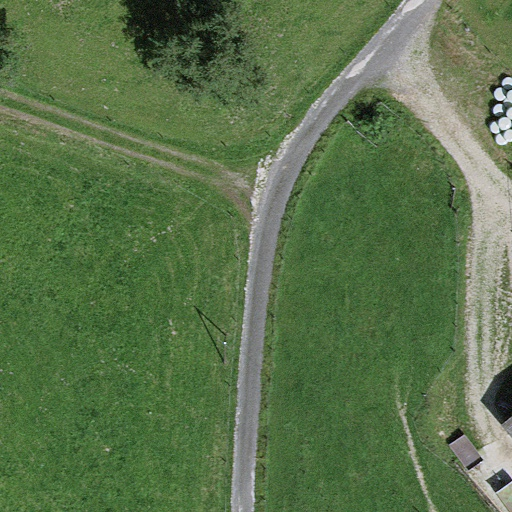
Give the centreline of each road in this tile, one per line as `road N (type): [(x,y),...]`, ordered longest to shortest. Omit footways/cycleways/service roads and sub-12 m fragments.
road 1 (track): [(246,511),(261,263),(273,206),(171,179),(0,112)]
road 2 (unclassified): [(273,206),(323,112),(426,0)]
